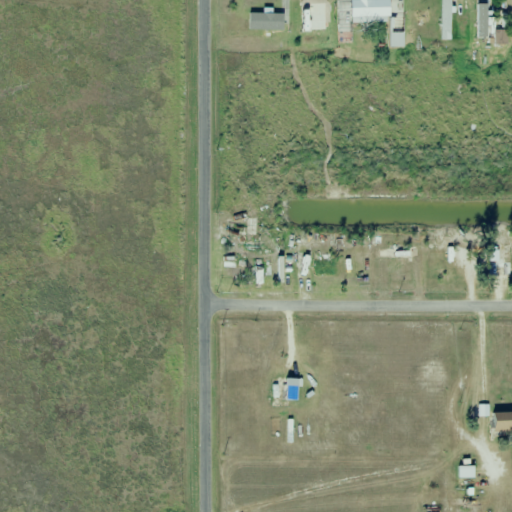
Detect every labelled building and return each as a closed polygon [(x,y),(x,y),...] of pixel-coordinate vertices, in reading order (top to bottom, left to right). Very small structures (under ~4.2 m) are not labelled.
[(335,44),(351,44),(351,23),(388,23),(388,48),(403,47),(402,0),(379,0),(334,0),(335,44)] [(305,15),(297,15),(297,31),(326,31),(326,4),(305,4),(305,15)] [(405,30),(420,30),(420,4),(405,4),(405,30)] [(504,47),(504,15),(474,15),(474,47),(504,47)] [(233,27),(282,27),(282,17),(252,16),(252,17),(233,17),(233,27)] [(508,248),(482,248),(482,278),(508,278),(508,248)] [(295,379),(268,379),(268,407),(287,407),(287,402),(295,402),(295,379)] [(511,414),(483,414),(483,433),(511,433),(511,414)] [(453,467),(453,511),(470,511),(471,467),(453,467)]
